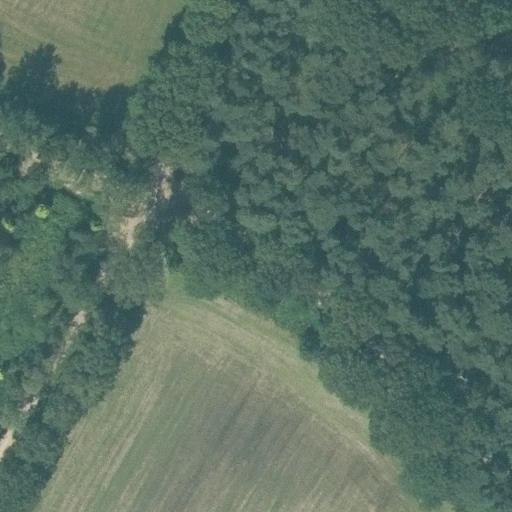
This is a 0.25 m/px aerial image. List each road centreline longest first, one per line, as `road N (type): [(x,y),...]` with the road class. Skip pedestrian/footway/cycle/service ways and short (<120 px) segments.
road 1 (unclassified): [(511,485),(278,263),(145,196)]
road 2 (track): [(0,458),(145,196)]
road 3 (track): [(145,196),(232,0)]
road 4 (track): [(0,139),(145,196)]
